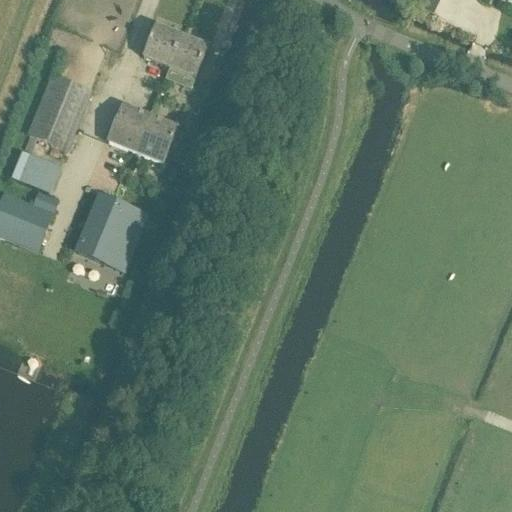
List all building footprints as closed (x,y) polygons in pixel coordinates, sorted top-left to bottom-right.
[(156,29),(143,61),(169,71),(182,40),(156,29)] [(195,82),(208,50),(182,40),(169,71),(195,82)] [(66,156),(90,96),(53,81),(29,140),(66,156)] [(122,111),(107,147),(134,159),(150,122),(122,111)] [(162,170),(177,133),(150,122),(134,159),(162,170)] [(22,163),(19,162),(10,182),(50,199),(60,174),(24,158),(22,163)] [(32,212),(3,201),(0,209),(0,241),(37,256),(51,220),(57,203),(38,196),(32,212)] [(99,200),(77,257),(125,276),(147,220),(99,200)]
